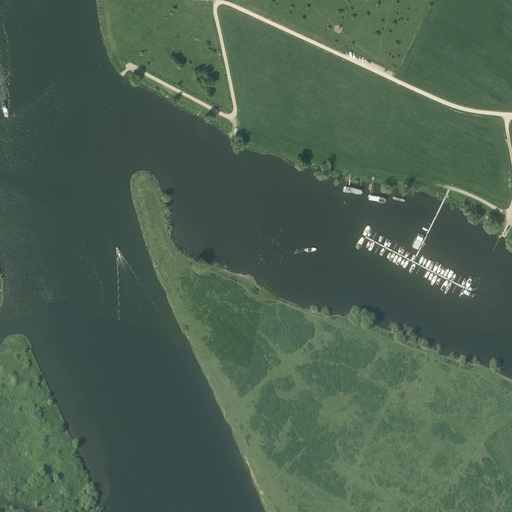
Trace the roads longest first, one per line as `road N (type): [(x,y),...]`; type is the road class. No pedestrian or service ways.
road 1 (track): [(511,399),(455,369),(176,267),(280,511)]
road 2 (track): [(507,114),(442,101),(220,1),(214,8),(231,116),(132,67),(122,74)]
road 3 (track): [(403,511),(511,421)]
